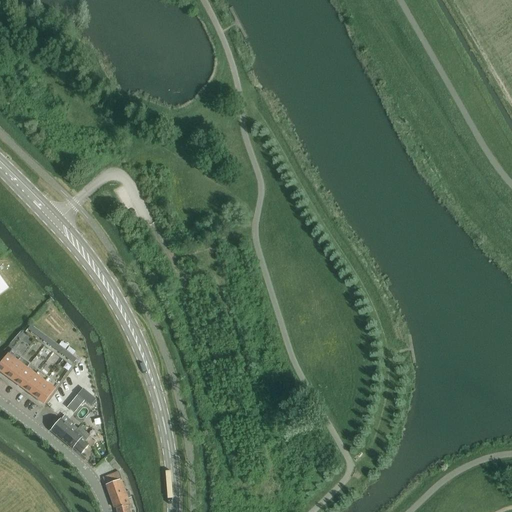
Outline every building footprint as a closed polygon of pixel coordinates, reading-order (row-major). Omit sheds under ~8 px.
[(235,243),(244,239),(240,232),(232,236),(235,243)] [(0,275),(0,295),(10,288),(0,275)] [(13,350),(0,366),(0,371),(7,377),(22,356),(13,350)] [(22,356),(7,377),(16,384),(31,363),(22,356)] [(31,363),(16,384),(26,391),(41,370),(31,363)] [(41,370),(26,391),(35,398),(50,377),(41,370)] [(50,377),(35,398),(44,405),(59,384),(50,377)] [(76,432),(72,429),(76,425),(66,416),(62,421),(61,420),(51,432),(73,449),(74,448),(81,455),(89,445),(85,442),(90,436),(80,427),(76,432)] [(117,508),(117,511),(129,511),(128,506),(131,505),(129,499),(131,498),(129,491),(126,492),(119,472),(103,478),(107,486),(114,508),(117,508)]
